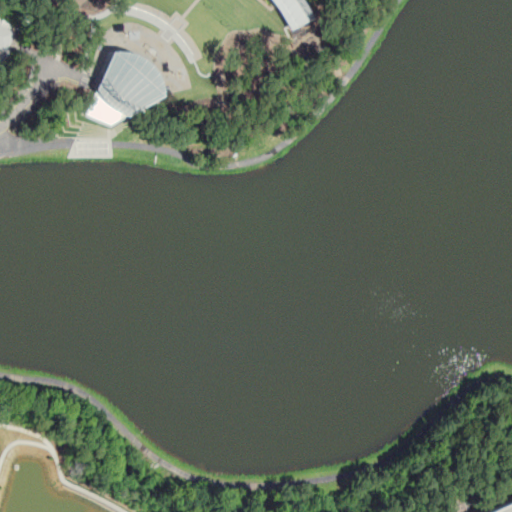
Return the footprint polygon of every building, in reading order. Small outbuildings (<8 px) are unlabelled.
[(266,0),(288,30),(310,18),(300,0),(266,0)] [(0,50),(0,23),(15,32),(3,52),(0,50)] [(84,113),(109,50),(127,51),(136,55),(145,62),(151,68),(156,77),(159,87),(159,98),(109,127),(84,113)] [(184,81),(165,79),(164,90),(182,92),(184,81)] [(511,511),(511,499),(484,511),(511,511)]
